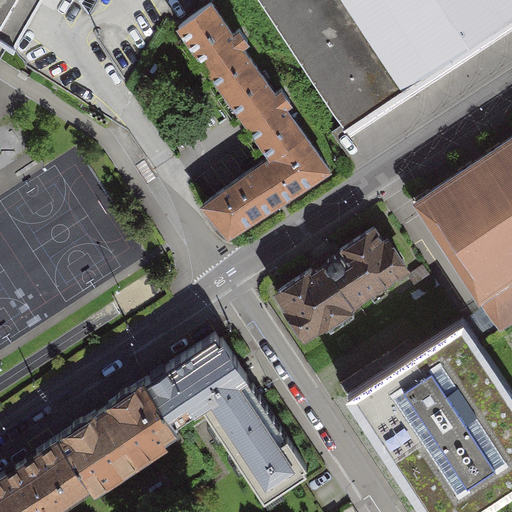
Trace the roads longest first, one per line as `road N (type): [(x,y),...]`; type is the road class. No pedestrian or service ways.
road 1 (residential): [(511,93),(230,281)]
road 2 (residential): [(0,432),(230,281)]
road 3 (residential): [(230,281),(378,511)]
